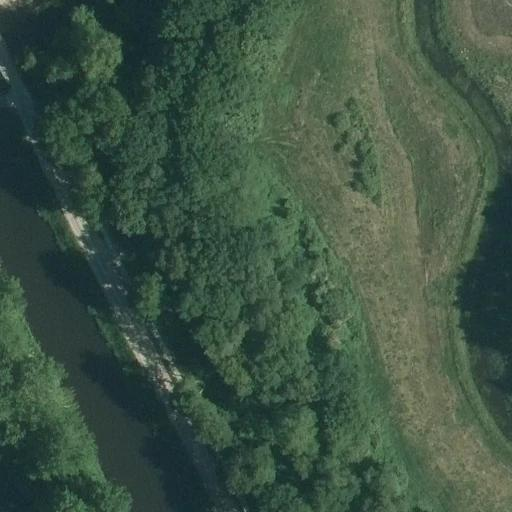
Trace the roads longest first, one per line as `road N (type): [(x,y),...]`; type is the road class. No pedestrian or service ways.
road 1 (track): [(236,511),(0,56)]
road 2 (track): [(242,0),(178,182),(124,272)]
